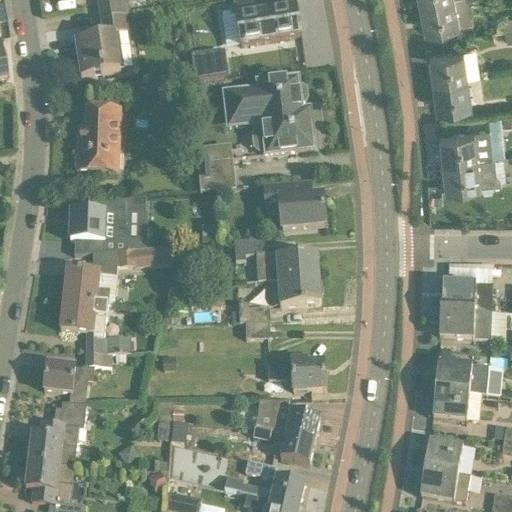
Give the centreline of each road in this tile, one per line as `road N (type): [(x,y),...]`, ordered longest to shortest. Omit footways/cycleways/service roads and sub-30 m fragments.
road 1 (residential): [(0,415),(35,187),(42,82),(26,0)]
road 2 (tertiary): [(355,511),(375,406),(387,253)]
road 3 (tertiary): [(387,253),(355,0)]
road 4 (residential): [(511,255),(387,253)]
